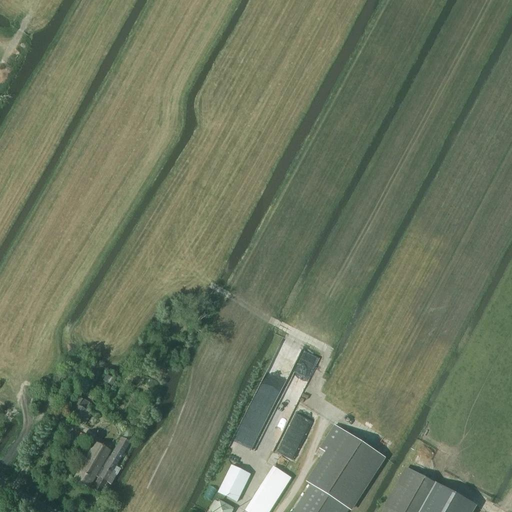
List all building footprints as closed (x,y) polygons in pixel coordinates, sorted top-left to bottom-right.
[(106,375),(103,381),(111,386),(115,381),(106,375)] [(86,411),(89,405),(73,396),(63,414),(84,426),(90,414),(86,411)] [(311,485),(293,511),(348,511),(384,458),(335,426),(320,449),(327,454),(308,483),(311,485)] [(78,471),(73,480),(89,488),(95,477),(98,479),(92,490),(100,495),(105,486),(106,483),(110,485),(110,486),(114,479),(119,469),(115,467),(129,443),(128,443),(132,435),(125,431),(121,439),(121,438),(110,458),(107,456),(109,452),(94,444),(82,464),(78,471)] [(250,476),(231,467),(218,494),(237,503),(250,476)] [(408,469),(383,511),(471,511),(475,506),(434,484),(408,469)] [(260,489),(246,511),(269,511),(277,500),(260,489)] [(215,502),(209,511),(233,511),(235,510),(219,501),(218,503),(215,502)]
